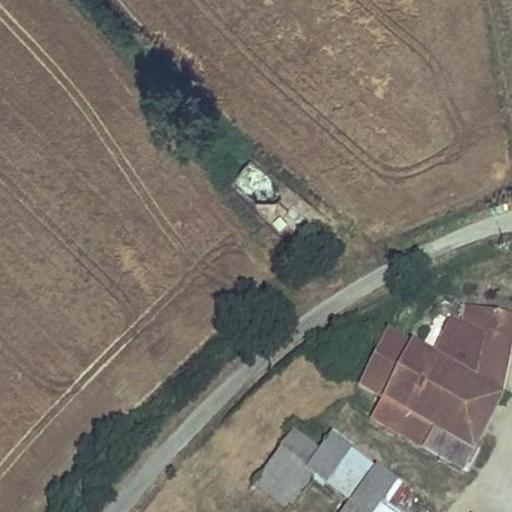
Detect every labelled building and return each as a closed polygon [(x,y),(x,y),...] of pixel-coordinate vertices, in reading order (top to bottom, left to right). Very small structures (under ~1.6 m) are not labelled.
[(452,321),(432,360),(502,397),(511,353),(511,320),(470,307),(462,326),(452,321)] [(432,360),(386,335),(359,385),(382,398),(471,448),(502,397),(432,360)] [(471,448),(382,398),(370,421),(460,470),(471,448)] [(273,511),(321,511),(327,503),(316,495),(295,480),(314,453),(290,436),(248,494),(273,511)] [(314,453),(295,480),(316,495),(345,456),(323,440),(314,453)] [(345,456),(316,495),(327,503),(338,511),(367,473),(345,456)] [(367,473),(338,511),(371,511),(375,508),(389,489),(367,473)] [(389,489),(375,508),(379,511),(418,511),(419,511),(389,489)]
